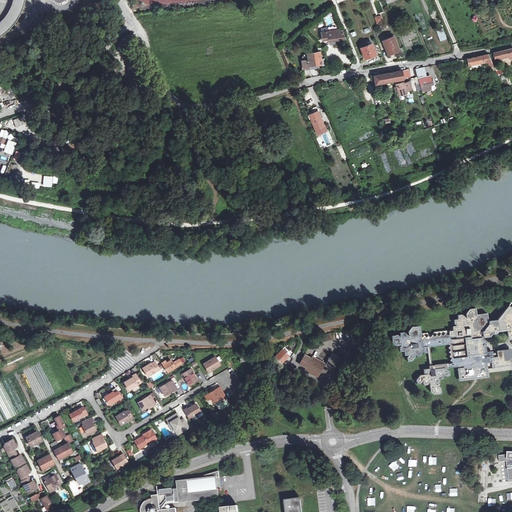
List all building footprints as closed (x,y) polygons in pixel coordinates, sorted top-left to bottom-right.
[(383,14),(376,16),(378,23),(385,21),(383,14)] [(348,38),(344,27),(323,30),(325,40),(330,39),(330,41),(348,38)] [(397,34),(384,39),(390,55),(403,50),(397,34)] [(375,41),(362,46),(367,59),(380,54),(375,41)] [(511,47),(494,52),(496,60),(511,56),(511,47)] [(302,60),(303,69),(324,66),(321,51),(308,53),(309,58),(302,60)] [(489,53),(468,58),(470,67),(485,63),(486,69),(495,67),(489,53)] [(416,68),(421,92),(435,90),(432,75),(427,76),(425,67),(416,68)] [(406,69),(376,74),(378,85),(408,79),(406,69)] [(407,80),(397,83),(401,95),(410,93),(409,91),(415,89),(412,80),(407,82),(407,80)] [(351,95),(331,103),(333,109),(353,101),(351,95)] [(353,101),(333,109),(335,115),(356,107),(353,101)] [(356,107),(335,115),(338,121),(358,113),(356,107)] [(321,110),(310,114),(319,134),(329,130),(321,110)] [(366,111),(338,123),(341,130),(369,119),(366,111)] [(370,121),(342,132),(345,140),(373,129),(370,121)] [(374,130),(346,141),(349,149),(377,138),(374,130)] [(435,133),(413,139),(415,145),(436,139),(435,133)] [(4,153),(13,155),(16,142),(7,140),(4,153)] [(436,140),(415,146),(417,152),(438,146),(436,140)] [(367,145),(350,152),(353,160),(370,153),(367,145)] [(438,147),(417,153),(419,159),(440,153),(438,147)] [(393,173),(385,152),(379,155),(387,175),(393,173)] [(386,175),(378,155),(373,157),(381,177),(386,175)] [(451,353),(449,355),(451,357),(450,360),(451,361),(452,362),(431,365),(429,365),(429,367),(423,368),(423,372),(426,372),(426,373),(419,374),(416,379),(416,383),(420,383),(422,380),(423,385),(428,384),(429,382),(430,392),(434,394),(441,393),(441,386),(436,383),(440,382),(440,378),(444,377),(443,374),(446,375),(450,375),(449,370),(446,367),(463,365),(464,367),(458,368),(460,382),(476,380),(479,380),(490,378),(489,373),(489,371),(488,366),(492,366),(492,369),(511,366),(511,349),(497,351),(497,353),(493,353),(493,351),(488,352),(486,341),(483,341),(482,339),(490,338),(492,335),(497,335),(499,332),(507,331),(508,337),(511,339),(511,307),(509,305),(497,320),(489,321),(487,314),(478,314),(476,307),(470,307),(465,312),(466,317),(462,313),(457,314),(458,318),(453,318),(454,323),(455,324),(452,325),(452,328),(433,331),(434,333),(428,334),(427,332),(421,333),(420,324),(411,326),(408,330),(408,334),(404,331),(399,332),(400,335),(397,334),(391,335),(392,342),(396,345),(400,345),(399,346),(400,351),(404,351),(404,355),(408,354),(407,356),(407,361),(412,360),(415,356),(415,354),(417,355),(422,354),(421,351),(423,351),(423,352),(428,352),(427,346),(429,346),(448,343),(449,345),(448,347),(450,349),(449,351),(451,353)] [(364,334),(363,326),(331,332),(315,337),(317,343),(334,339),(364,334)] [(365,335),(357,354),(364,357),(372,338),(365,335)] [(276,356),(282,362),(288,355),(287,353),(288,351),(286,349),(284,348),(283,348),(282,349),(276,356)] [(325,365),(332,369),(333,370),(340,358),(332,353),(325,365)] [(305,355),(300,364),(318,373),(323,365),(305,355)] [(203,365),(208,373),(220,366),(215,358),(203,365)] [(161,364),(167,374),(181,365),(179,360),(172,364),(170,361),(166,364),(165,362),(161,364)] [(143,370),(148,378),(159,370),(155,363),(151,365),(151,364),(143,370)] [(184,378),(189,386),(197,382),(192,373),(193,373),(191,369),(183,374),(184,378)] [(129,392),(133,390),(137,387),(137,386),(141,384),(135,375),(132,378),(132,379),(129,381),(124,384),(129,392)] [(160,388),(165,397),(177,390),(172,382),(169,383),(168,383),(160,388)] [(213,404),(225,396),(220,388),(208,395),(213,404)] [(113,393),(109,396),(104,398),(109,406),(121,399),(115,389),(112,391),(112,392),(113,393)] [(143,411),(148,408),(151,406),(152,407),(155,405),(150,397),(147,399),(146,397),(141,399),(142,401),(138,404),(143,411)] [(184,411),(188,419),(192,417),(192,418),(200,413),(196,405),(187,410),(187,409),(184,411)] [(70,416),(74,423),(84,418),(87,416),(83,409),(70,416)] [(116,418),(121,426),(133,419),(129,411),(125,414),(124,413),(116,418)] [(181,424),(180,421),(178,419),(179,418),(177,414),(167,421),(169,424),(170,423),(178,436),(189,429),(185,422),(181,424)] [(64,423),(63,421),(60,417),(56,419),(59,426),(58,426),(60,431),(63,430),(66,428),(64,423)] [(93,422),(91,419),(82,423),(84,427),(83,427),(88,436),(96,431),(92,423),(93,422)] [(164,421),(157,425),(164,438),(173,433),(168,425),(167,425),(164,421)] [(69,445),(74,442),(71,436),(67,438),(63,430),(60,431),(54,435),(58,442),(65,439),(68,445),(54,452),(59,461),(74,454),(69,445)] [(135,442),(140,450),(156,440),(151,431),(145,435),(145,436),(135,442)] [(38,434),(27,439),(31,449),(42,443),(38,434)] [(103,439),(101,435),(92,440),(94,443),(94,444),(98,453),(107,448),(102,439),(103,439)] [(9,457),(16,454),(14,450),(16,449),(15,445),(13,441),(5,445),(4,447),(9,457)] [(508,480),(511,480),(511,453),(498,455),(499,462),(506,461),(508,480)] [(16,454),(9,457),(14,467),(17,468),(25,464),(23,460),(22,460),(20,457),(18,458),(16,454)] [(113,462),(117,470),(128,463),(123,455),(113,462)] [(42,464),(39,465),(42,472),(55,465),(50,456),(40,461),(42,464)] [(447,460),(447,467),(455,467),(455,459),(447,460)] [(90,484),(81,465),(71,470),(75,478),(77,477),(78,480),(77,481),(79,486),(84,483),(86,486),(90,484)] [(28,470),(26,466),(19,470),(18,473),(23,483),(22,483),(27,493),(30,493),(38,489),(35,485),(35,486),(33,482),(31,483),(28,479),(30,479),(27,475),(30,474),(28,470)] [(392,478),(400,475),(398,468),(390,471),(392,478)] [(176,511),(176,507),(168,508),(167,503),(219,496),(218,490),(222,490),(219,470),(178,483),(179,489),(174,490),(174,489),(158,490),(159,497),(152,498),(151,498),(149,498),(148,499),(147,500),(146,501),(144,502),(144,504),(143,505),(142,506),(142,508),(142,509),(142,511),(176,511)] [(422,473),(415,475),(416,483),(424,481),(422,473)] [(6,480),(11,490),(17,487),(12,477),(6,480)] [(44,481),(49,492),(55,489),(55,490),(60,487),(59,486),(61,486),(56,477),(51,480),(49,478),(44,481)] [(450,489),(443,489),(443,497),(451,497),(450,489)] [(439,490),(431,492),(432,499),(440,498),(439,490)] [(29,498),(32,503),(39,499),(37,494),(29,498)] [(56,511),(51,504),(47,497),(42,500),(49,511),(47,511),(56,511)] [(47,511),(49,511),(42,500),(41,501),(47,511)] [(301,511),(300,501),(286,503),(286,511),(301,511)] [(391,503),(383,504),(383,511),(391,511),(391,503)] [(463,503),(456,504),(456,511),(458,511),(464,511),(463,503)]
